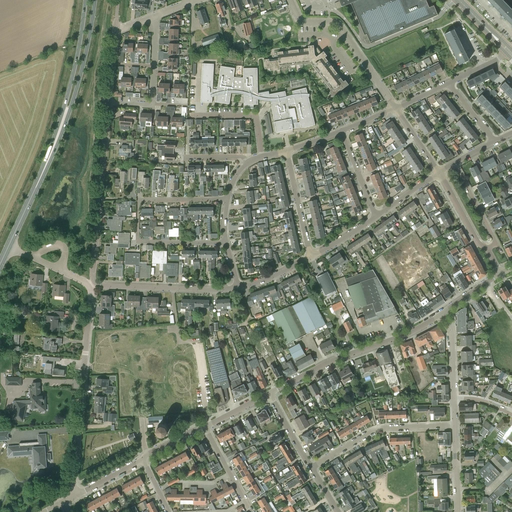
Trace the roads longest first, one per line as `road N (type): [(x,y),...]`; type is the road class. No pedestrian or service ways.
road 1 (residential): [(239,288),(96,282),(109,103)]
road 2 (residential): [(72,497),(91,285),(61,271)]
road 3 (residential): [(224,241),(142,242),(137,204),(225,198)]
road 4 (residential): [(268,391),(441,312)]
road 5 (primary): [(48,159),(75,97),(96,0)]
road 6 (primary): [(85,0),(48,159)]
road 7 (residential): [(311,466),(373,431),(454,425)]
